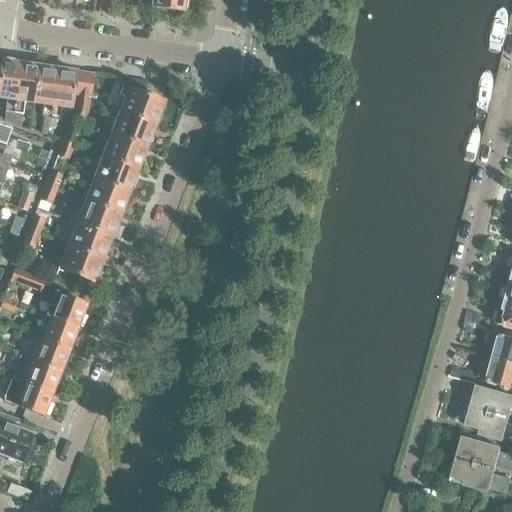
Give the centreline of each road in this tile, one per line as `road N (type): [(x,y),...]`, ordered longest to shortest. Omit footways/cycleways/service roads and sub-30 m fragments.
road 1 (residential): [(36,511),(226,61)]
road 2 (secondary): [(205,511),(248,358),(306,72)]
road 3 (residential): [(396,511),(511,90)]
road 4 (residential): [(0,32),(226,61)]
